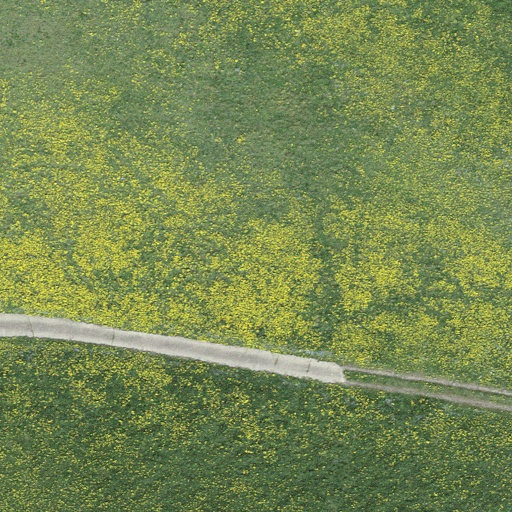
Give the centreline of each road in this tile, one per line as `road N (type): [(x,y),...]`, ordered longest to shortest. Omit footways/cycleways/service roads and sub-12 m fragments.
road 1 (unclassified): [(0,335),(322,381)]
road 2 (track): [(511,413),(322,381)]
